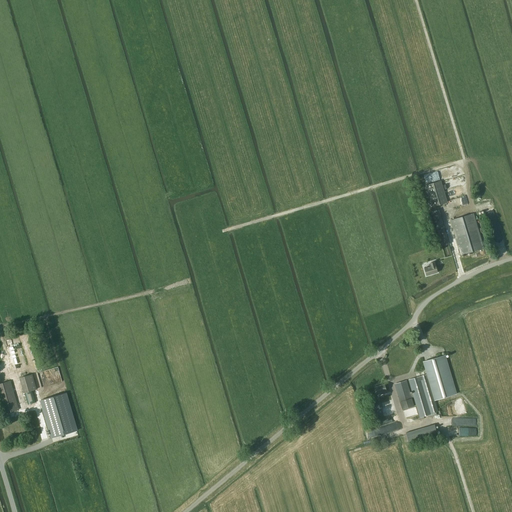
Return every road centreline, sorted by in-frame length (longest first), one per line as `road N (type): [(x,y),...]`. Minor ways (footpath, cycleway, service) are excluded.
road 1 (unclassified): [(185,511),(379,350),(428,299),(511,258)]
road 2 (track): [(223,230),(464,160)]
road 3 (track): [(474,208),(415,0)]
